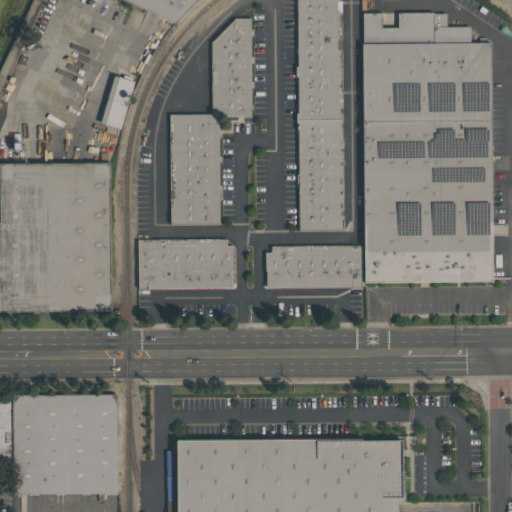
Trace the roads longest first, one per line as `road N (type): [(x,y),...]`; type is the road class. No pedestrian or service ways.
road 1 (secondary): [(160,355),(402,352)]
road 2 (residential): [(499,351),(501,511)]
road 3 (secondary): [(33,355),(160,355)]
